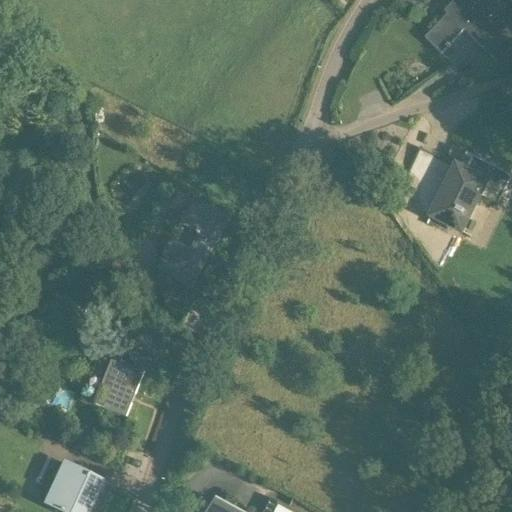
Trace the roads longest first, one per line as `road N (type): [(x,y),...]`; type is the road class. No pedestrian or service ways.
road 1 (unclassified): [(144,511),(190,375),(305,145)]
road 2 (residential): [(305,145),(511,79)]
road 3 (unclassified): [(305,145),(342,45),(370,0)]
